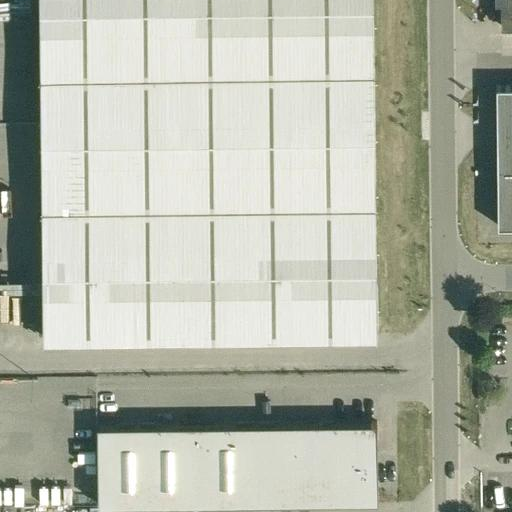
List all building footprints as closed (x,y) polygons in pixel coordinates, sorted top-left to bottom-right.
[(40,0),(44,337),(377,333),(373,0),(40,0)] [(511,0),(494,0),(495,0),(500,0),(501,26),(511,25),(511,0)] [(496,101),(497,164),(511,164),(511,84),(496,85),(496,90),(496,89),(496,101)] [(511,164),(497,164),(498,225),(502,225),(511,225),(511,164)] [(378,500),(378,498),(375,498),(374,423),(377,423),(377,421),(98,424),(98,503),(378,500)]
